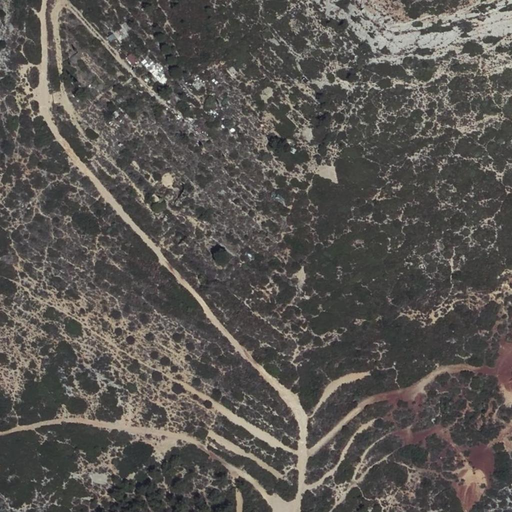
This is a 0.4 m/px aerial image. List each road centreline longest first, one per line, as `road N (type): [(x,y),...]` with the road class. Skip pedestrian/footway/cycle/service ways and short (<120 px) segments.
road 1 (track): [(290,511),(301,414),(52,130),(40,63),(47,0)]
road 2 (track): [(0,433),(52,422),(174,432),(248,477),(278,511)]
road 3 (track): [(301,454),(369,399),(447,369),(484,370),(511,395)]
